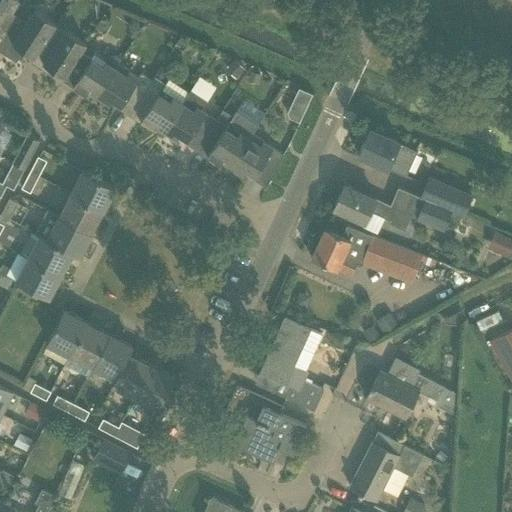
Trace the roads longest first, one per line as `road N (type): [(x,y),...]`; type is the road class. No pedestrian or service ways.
road 1 (residential): [(281,222),(114,147),(87,148),(45,129),(36,104),(0,86)]
road 2 (residential): [(177,451),(296,501),(335,429),(338,398),(356,360),(390,343)]
road 3 (residential): [(177,451),(281,222)]
road 4 (track): [(511,275),(390,343)]
road 5 (residential): [(281,222),(338,100)]
